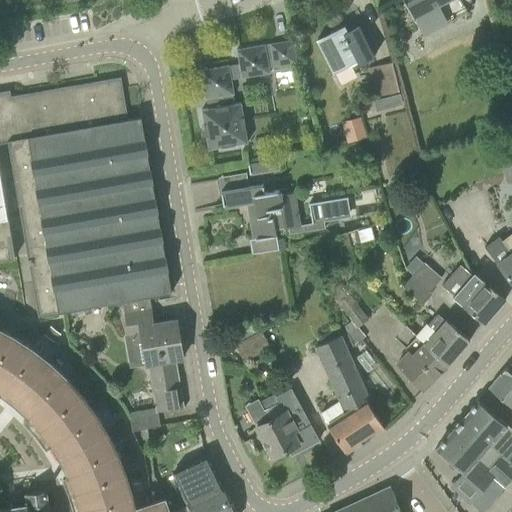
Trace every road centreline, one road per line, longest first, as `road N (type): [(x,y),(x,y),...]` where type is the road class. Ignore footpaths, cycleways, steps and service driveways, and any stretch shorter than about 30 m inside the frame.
road 1 (unclassified): [(268,511),(252,500),(211,411),(154,71),(138,51)]
road 2 (unclassified): [(391,455),(511,326)]
road 3 (unclassified): [(0,66),(111,45),(138,51)]
